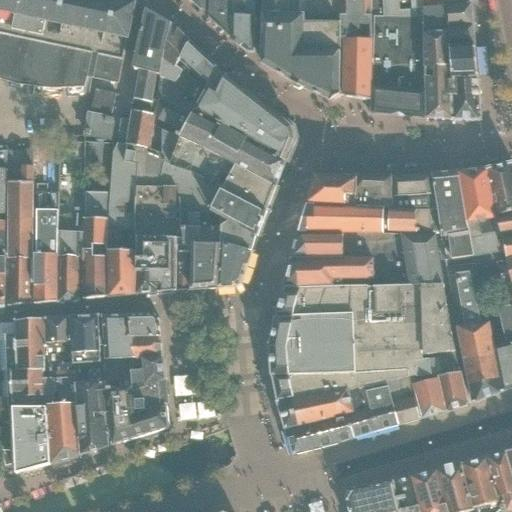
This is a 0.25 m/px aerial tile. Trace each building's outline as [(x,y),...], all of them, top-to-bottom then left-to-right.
[(0,0),(0,79),(16,84),(34,0),(0,0)] [(34,0),(16,84),(52,89),(84,87),(86,77),(118,84),(123,60),(135,3),(120,0),(34,0)] [(191,0),(202,10),(203,9),(203,0),(191,0)] [(209,0),(208,18),(230,39),(231,19),(231,0),(209,0)] [(231,0),(231,19),(230,39),(230,40),(248,53),(254,53),(255,18),(255,0),(231,0)] [(341,96),(340,41),(339,0),(262,0),(262,15),(262,64),(295,84),(303,89),(332,102),(341,96)] [(339,0),(340,41),(345,41),(343,97),(370,102),(371,42),(370,0),(339,0)] [(424,118),(423,23),(418,18),(382,18),(381,0),(371,0),(371,18),(373,18),(371,115),(391,116),(391,117),(405,118),(405,117),(424,118)] [(381,0),(382,18),(418,18),(423,23),(426,119),(453,121),(453,101),(452,81),(450,48),(474,47),(471,6),(427,8),(423,10),(412,11),(399,11),(399,2),(398,0),(381,0)] [(423,10),(427,8),(427,5),(470,3),(470,0),(398,0),(399,2),(411,2),(412,11),(423,10)] [(172,25),(172,24),(147,10),(146,11),(133,69),(141,70),(132,111),(130,122),(126,146),(166,154),(171,135),(177,137),(196,145),(204,149),(236,166),(276,187),(285,163),(276,158),(247,142),(248,140),(222,126),(193,112),(194,111),(177,105),(157,98),(161,79),(161,78),(157,77),(157,75),(161,76),(163,60),(164,56),(172,25)] [(186,46),(190,43),(172,25),(164,56),(163,60),(172,66),(169,69),(173,71),(174,68),(180,58),(181,58),(186,46)] [(226,77),(226,76),(190,43),(186,46),(181,58),(180,58),(174,68),(173,71),(168,80),(207,96),(210,91),(217,96),(226,77)] [(452,81),(478,79),(475,47),(474,47),(450,48),(452,81)] [(168,80),(173,71),(169,69),(172,66),(163,60),(161,76),(157,75),(157,77),(161,78),(163,78),(168,80)] [(276,158),(285,163),(295,140),(292,128),(226,76),(226,77),(217,96),(210,91),(207,96),(168,80),(163,78),(161,78),(161,79),(157,98),(177,105),(194,111),(193,112),(222,126),(248,140),(247,142),(276,158)] [(453,101),(453,121),(481,121),(479,89),(478,89),(478,79),(452,81),(453,101)] [(111,115),(116,94),(95,89),(91,110),(111,115)] [(106,118),(89,115),(85,135),(110,139),(112,124),(113,124),(114,119),(106,117),(106,118)] [(126,146),(130,122),(121,120),(119,132),(120,132),(118,143),(117,142),(117,144),(126,146)] [(257,238),(276,187),(236,166),(204,149),(196,145),(177,137),(171,135),(166,154),(164,163),(164,165),(161,177),(161,188),(161,195),(181,196),(181,199),(207,210),(210,212),(257,238)] [(124,162),(126,146),(117,144),(114,153),(111,192),(110,204),(108,219),(107,219),(107,250),(108,297),(109,297),(136,295),(135,251),(135,209),(137,164),(124,162)] [(164,163),(166,154),(126,146),(124,162),(137,164),(135,209),(135,251),(136,295),(177,292),(177,239),(183,239),(181,228),(182,227),(181,199),(181,196),(161,195),(161,188),(161,177),(164,165),(164,163)] [(35,285),(34,199),(33,167),(33,150),(9,152),(8,182),(10,182),(8,307),(31,305),(31,285),(35,285)] [(8,182),(9,152),(7,152),(3,152),(0,152),(0,307),(5,308),(7,182),(8,182)] [(496,216),(511,212),(511,163),(489,168),(489,169),(487,170),(496,215),(496,216)] [(496,219),(496,216),(496,215),(487,170),(458,172),(468,223),(469,233),(474,257),(494,254),(504,252),(501,239),(496,219)] [(446,261),(474,257),(469,233),(468,223),(458,172),(431,175),(434,190),(438,210),(438,212),(440,232),(442,232),(443,244),(446,261)] [(355,207),(358,177),(314,175),(306,205),(326,206),(355,207)] [(417,211),(438,210),(434,190),(431,175),(410,176),(417,211)] [(438,212),(438,210),(417,211),(410,176),(392,177),(393,208),(387,208),(386,235),(399,235),(399,236),(417,236),(417,233),(440,232),(438,212)] [(374,207),(374,177),(358,177),(355,207),(374,207)] [(393,208),(392,177),(391,178),(374,177),(374,207),(387,208),(393,208)] [(57,303),(58,232),(58,192),(35,192),(35,199),(34,199),(35,285),(35,305),(57,303)] [(83,300),(108,297),(107,250),(107,219),(108,219),(110,204),(111,192),(85,192),(85,219),(83,219),(83,233),(83,258),(83,300)] [(208,215),(210,212),(207,210),(181,199),(182,227),(181,228),(183,239),(184,246),(192,247),(190,291),(218,289),(221,245),(220,245),(220,240),(220,227),(220,221),(208,215)] [(374,207),(355,207),(326,206),(306,205),(306,206),(298,233),(298,234),(349,234),(384,235),(384,234),(386,235),(387,208),(374,207)] [(252,252),(257,238),(210,212),(208,215),(220,221),(220,227),(220,240),(224,241),(224,246),(252,252)] [(501,239),(511,236),(511,212),(496,216),(496,219),(501,239)] [(83,233),(58,232),(57,303),(79,300),(78,257),(83,258),(83,233)] [(399,235),(386,235),(384,234),(384,235),(349,234),(298,234),(291,260),(374,259),(401,260),(399,236),(399,235)] [(436,236),(417,236),(399,236),(401,260),(374,259),(291,260),(283,289),(368,287),(415,286),(412,260),(440,261),(436,236)] [(497,265),(511,261),(511,236),(501,239),(504,252),(494,254),(497,265)] [(184,246),(183,239),(177,239),(177,292),(190,291),(192,247),(184,246)] [(252,253),(252,252),(224,246),(224,241),(220,240),(220,245),(221,245),(218,289),(236,288),(241,285),(252,253)] [(474,257),(446,261),(448,267),(461,265),(475,264),(477,269),(497,265),(494,254),(474,257)] [(444,285),(440,261),(412,260),(415,286),(444,285)] [(511,284),(511,261),(497,265),(500,276),(501,276),(504,286),(511,285),(511,284)] [(477,269),(475,264),(461,265),(464,283),(451,286),(459,327),(458,327),(473,403),(503,392),(499,372),(494,347),(490,322),(477,269)] [(448,267),(451,286),(464,283),(461,265),(448,267)] [(395,410),(400,425),(420,420),(423,419),(446,413),(467,405),(458,368),(455,353),(455,352),(444,285),(415,286),(368,287),(283,289),(275,320),(270,345),(272,377),(278,403),(360,387),(387,382),(395,409),(395,410)] [(511,291),(505,293),(502,293),(506,307),(498,309),(506,345),(494,347),(499,372),(503,392),(511,388),(511,291)] [(129,359),(163,358),(159,320),(155,315),(103,317),(103,337),(103,347),(104,353),(105,361),(106,384),(131,382),(129,359)] [(103,347),(103,337),(100,337),(99,317),(71,319),(73,354),(104,353),(103,347)] [(13,409),(46,408),(48,408),(47,393),(53,393),(52,379),(74,377),(73,365),(73,354),(71,319),(45,319),(15,322),(16,323),(0,324),(0,369),(1,372),(3,372),(4,382),(2,382),(0,388),(0,399),(7,408),(13,408),(13,409)] [(107,389),(106,384),(105,361),(104,353),(73,354),(73,365),(74,377),(77,404),(82,456),(108,448),(106,429),(111,428),(107,389)] [(163,360),(163,358),(129,359),(131,382),(133,389),(146,387),(165,381),(163,359),(163,360)] [(81,456),(82,456),(77,404),(74,377),(52,379),(53,393),(47,393),(48,408),(46,408),(50,466),(81,456)] [(136,414),(167,405),(165,381),(146,387),(133,389),(136,414)] [(136,414),(133,389),(131,382),(106,384),(107,389),(111,428),(113,446),(169,428),(167,405),(136,414)] [(377,432),(400,425),(395,410),(395,409),(387,382),(360,387),(364,411),(355,412),(355,414),(286,431),(294,455),(343,442),(377,432)] [(278,403),(286,431),(355,414),(355,412),(364,411),(360,387),(278,403)] [(16,474),(50,466),(46,408),(13,409),(16,474)] [(511,511),(511,450),(506,453),(511,473),(511,510),(502,511),(511,511)] [(500,511),(502,511),(511,510),(511,473),(506,453),(487,458),(497,498),(498,503),(500,511)] [(500,511),(498,503),(497,498),(487,458),(462,465),(474,510),(477,509),(478,511),(500,511)] [(478,511),(477,509),(474,510),(462,465),(411,478),(418,507),(419,507),(420,511),(478,511)] [(395,511),(418,507),(411,478),(393,483),(353,493),(352,492),(347,502),(349,511),(395,511)]
